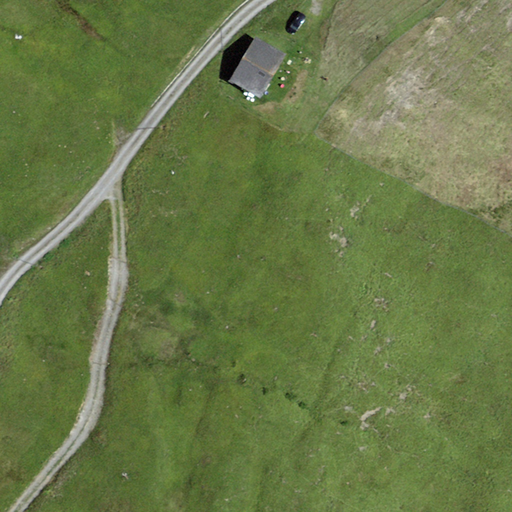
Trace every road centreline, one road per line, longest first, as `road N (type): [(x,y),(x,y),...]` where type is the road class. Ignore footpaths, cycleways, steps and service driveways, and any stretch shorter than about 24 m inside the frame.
road 1 (track): [(264,0),(153,117),(88,213),(0,293)]
road 2 (track): [(117,170),(123,245),(97,409),(21,511)]
